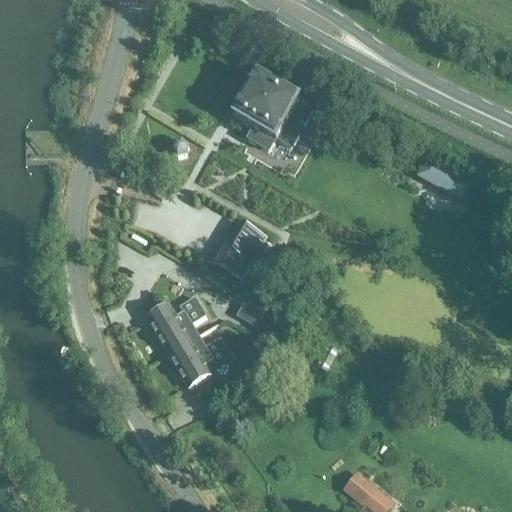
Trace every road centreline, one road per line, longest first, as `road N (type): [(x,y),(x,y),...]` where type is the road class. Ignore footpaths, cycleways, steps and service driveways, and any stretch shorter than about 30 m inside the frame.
road 1 (unclassified): [(193,511),(96,347),(70,280),(82,189),(128,0)]
road 2 (primary): [(252,0),(331,44),(388,64)]
road 3 (primary): [(511,126),(388,64)]
